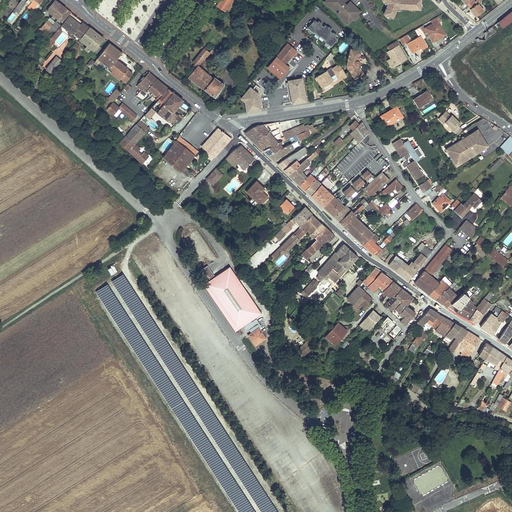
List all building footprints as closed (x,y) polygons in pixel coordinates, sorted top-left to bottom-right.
[(14,10),(19,3),(14,0),(9,0),(8,2),(6,5),(14,10)] [(14,10),(6,20),(11,23),(26,2),(24,1),(25,0),(29,0),(29,1),(31,2),(32,0),(21,0),(19,3),(14,10)] [(55,0),(50,0),(48,3),(51,5),(47,10),(53,15),(61,5),(55,0)] [(232,0),(220,0),(216,6),(225,12),(232,0)] [(329,6),(334,11),(337,8),(340,10),(336,14),(342,19),(343,18),(348,23),(352,19),(357,14),(359,12),(354,8),(355,7),(349,1),(347,3),(344,1),(345,0),(325,0),(330,5),(329,6)] [(383,0),(388,4),(384,14),(393,18),(397,8),(420,9),(420,7),(422,7),(422,5),(422,4),(422,2),(421,1),(420,0),(383,0)] [(476,12),(477,14),(483,9),(478,3),(480,1),(479,0),(476,0),(475,1),(469,6),(471,9),(470,9),(474,14),(476,12)] [(61,5),(53,15),(58,19),(66,9),(61,5)] [(63,23),(71,13),(66,9),(58,19),(63,23)] [(511,10),(498,22),(502,27),(511,18),(511,10)] [(80,39),(89,27),(71,13),(63,23),(61,25),(80,39)] [(436,38),(444,34),(438,23),(441,21),(438,16),(430,20),(433,24),(425,28),(433,43),(437,40),(436,38)] [(47,32),(53,25),(47,20),(41,27),(44,30),(42,32),(41,34),(43,36),(47,32)] [(317,22),(314,20),(307,28),(313,33),(314,32),(319,37),(320,36),(326,41),(325,42),(331,47),(337,39),(335,36),(334,36),(332,39),(329,37),(333,33),(332,33),(330,31),(330,30),(327,33),(325,31),(324,32),(321,29),(324,27),(323,26),(321,24),(317,27),(315,25),(317,22)] [(53,31),(55,33),(60,27),(61,26),(56,22),(55,23),(53,25),(47,32),(50,34),(53,31)] [(323,26),(324,27),(321,29),(324,32),(325,31),(327,33),(330,30),(330,31),(331,30),(325,25),(323,26)] [(60,27),(55,33),(51,38),(53,40),(61,30),(60,29),(61,28),(60,27)] [(98,45),(104,38),(89,27),(80,39),(78,41),(80,42),(81,40),(88,46),(85,49),(88,51),(91,48),(97,53),(101,48),(98,45)] [(398,39),(402,45),(408,41),(405,35),(398,39)] [(420,36),(407,44),(412,53),(419,49),(421,48),(422,50),(426,47),(420,36)] [(55,41),(53,40),(51,38),(47,43),(50,46),(55,41)] [(398,60),(405,56),(396,41),(387,46),(390,51),(387,52),(391,59),(388,61),(392,68),(399,63),(398,60)] [(110,42),(109,43),(97,58),(101,61),(122,77),(121,79),(125,82),(132,73),(116,61),(122,52),(110,42)] [(287,44),(269,66),(277,73),(275,74),(280,79),(287,71),(282,67),(285,64),(292,55),(293,56),(297,52),(287,44)] [(224,84),(214,77),(213,78),(198,66),(203,59),(204,60),(210,53),(205,48),(193,62),(195,64),(193,67),(195,69),(188,77),(215,97),(224,84)] [(364,74),(359,66),(359,65),(360,64),(360,63),(362,64),(366,62),(360,56),(361,51),(350,48),(346,65),(355,79),(364,74)] [(329,61),(334,55),(332,51),(325,58),(329,61)] [(46,60),(39,53),(35,58),(42,64),(46,60)] [(46,69),(51,73),(61,60),(57,57),(46,69)] [(90,68),(88,70),(91,72),(96,65),(97,66),(101,61),(97,58),(95,62),(90,68)] [(90,68),(95,62),(92,59),(87,65),(90,68)] [(460,68),(464,65),(459,59),(455,61),(460,68)] [(457,71),(460,68),(455,61),(452,63),(452,64),(451,66),(455,71),(457,71)] [(331,67),(315,77),(318,81),(319,80),(325,89),(331,86),(329,83),(333,80),(331,77),(335,75),(337,78),(341,75),(343,79),(347,76),(339,64),(331,68),(331,67)] [(277,73),(269,66),(267,68),(275,74),(277,73)] [(464,87),(464,89),(468,94),(469,93),(471,95),(473,95),(482,88),(475,79),(473,81),(470,77),(472,75),(465,67),(457,73),(456,74),(456,77),(457,79),(456,80),(461,85),(463,85),(464,87)] [(157,101),(158,101),(168,89),(147,72),(145,74),(146,75),(136,87),(139,89),(139,88),(141,90),(142,88),(157,101)] [(329,83),(331,86),(343,79),(341,75),(337,78),(333,80),(329,83)] [(292,104),(307,102),(303,78),(288,80),(289,82),(289,86),(292,104)] [(109,94),(116,86),(111,82),(105,90),(109,94)] [(259,93),(251,87),(241,98),(245,101),(247,112),(261,109),(259,93)] [(161,108),(173,92),(168,89),(158,101),(161,104),(159,107),(161,108)] [(427,91),(413,99),(419,108),(432,100),(427,91)] [(174,112),(183,100),(173,92),(161,108),(157,112),(167,120),(172,114),(174,112)] [(117,96),(113,93),(108,99),(109,100),(112,103),(117,96)] [(112,103),(109,100),(104,106),(107,109),(112,103)] [(118,108),(112,103),(107,109),(113,114),(118,108)] [(122,104),(118,108),(134,122),(138,117),(122,104)] [(227,111),(234,115),(236,110),(229,106),(227,111)] [(402,117),(396,106),(381,115),(387,126),(402,117)] [(149,119),(156,112),(152,108),(145,115),(149,119)] [(445,122),(454,131),(458,127),(461,124),(458,120),(457,121),(455,119),(455,118),(452,115),(451,116),(446,111),(440,117),(442,120),(441,121),(444,123),(445,122)] [(353,130),(360,123),(358,121),(358,120),(357,119),(349,126),(353,130)] [(361,122),(360,123),(353,130),(350,133),(355,137),(365,127),(361,122)] [(244,133),(255,143),(261,137),(262,138),(264,136),(265,136),(269,132),(271,132),(270,129),(268,131),(263,124),(256,126),(250,129),(244,133)] [(317,126),(306,131),(303,124),(283,133),(284,136),(281,138),(282,141),(291,137),(292,139),(297,137),(299,140),(310,134),(310,133),(317,130),(316,129),(318,128),(317,126)] [(145,132),(139,128),(136,125),(120,143),(142,163),(148,156),(144,152),(141,154),(138,152),(140,149),(135,144),(145,132)] [(231,138),(217,127),(207,137),(212,141),(207,147),(205,149),(205,150),(203,152),(210,158),(209,159),(211,161),(231,138)] [(368,133),(365,127),(355,137),(360,142),(368,133)] [(478,129),(470,134),(474,142),(477,141),(478,143),(476,144),(479,150),(480,151),(488,146),(478,129)] [(263,150),(277,143),(270,133),(271,132),(269,132),(265,136),(264,136),(262,138),(261,137),(255,143),(263,150)] [(467,138),(463,140),(462,139),(450,147),(451,148),(449,149),(450,151),(448,153),(454,163),(456,162),(458,164),(460,162),(461,163),(472,157),(471,155),(479,150),(476,144),(478,143),(477,141),(474,142),(470,134),(466,137),(467,138)] [(179,137),(164,157),(181,171),(197,151),(179,137)] [(207,137),(203,143),(207,147),(212,141),(207,137)] [(337,146),(343,140),(339,137),(334,143),(337,146)] [(511,158),(511,139),(509,137),(500,147),(503,149),(502,149),(508,155),(511,158)] [(419,176),(422,173),(424,173),(421,169),(420,169),(415,162),(414,160),(419,157),(423,155),(418,147),(414,150),(408,140),(403,143),(400,138),(392,143),(399,154),(401,153),(405,159),(403,160),(401,163),(404,168),(407,166),(415,180),(419,177),(419,176)] [(268,155),(282,148),(279,142),(277,143),(263,150),(268,155)] [(312,148),(315,151),(317,149),(321,145),(318,143),(312,148)] [(282,148),(268,155),(274,161),(294,148),(291,144),(282,148)] [(254,158),(240,145),(233,151),(229,155),(238,164),(244,169),(254,158)] [(288,174),(300,164),(297,161),(307,152),(304,146),(278,164),(288,174)] [(308,161),(314,155),(317,153),(316,152),(315,151),(305,160),(300,164),(288,174),(299,185),(307,177),(304,174),(301,171),(310,163),(308,161)] [(226,159),(235,167),(238,164),(229,155),(226,159)] [(310,163),(316,158),(314,155),(308,161),(310,163)] [(500,163),(498,160),(490,168),(493,170),(500,163)] [(317,171),(315,169),(312,172),(307,177),(299,185),(305,190),(315,179),(312,176),(317,171)] [(369,183),(374,179),(371,176),(372,175),(367,170),(362,175),(369,183)] [(219,178),(213,172),(204,182),(210,188),(219,178)] [(388,179),(382,172),(374,179),(369,183),(363,189),(368,195),(372,194),(388,179)] [(332,176),(330,174),(322,183),(321,184),(311,195),(322,206),(333,196),(327,189),(332,184),(328,180),(332,176)] [(344,185),(350,180),(344,174),(339,179),(344,185)] [(360,177),(352,184),(357,189),(365,183),(360,177)] [(322,183),(315,179),(305,190),(311,195),(321,184),(322,183)] [(402,187),(396,179),(382,191),(383,192),(380,194),(384,198),(386,196),(393,190),(395,189),(397,191),(402,187)] [(338,191),(344,186),(339,180),(333,185),(338,191)] [(427,180),(419,185),(424,193),(431,188),(427,180)] [(246,192),(260,205),(267,196),(262,191),(264,189),(256,181),(246,192)] [(436,192),(444,186),(442,184),(428,194),(430,198),(437,193),(436,192)] [(342,192),(347,198),(355,191),(350,185),(342,192)] [(511,187),(510,186),(500,198),(510,207),(511,204),(511,187)] [(462,205),(460,203),(455,209),(454,210),(461,217),(472,206),(474,208),(481,200),(473,193),(462,205)] [(443,194),(432,204),(440,211),(450,201),(443,194)] [(333,196),(322,206),(334,217),(344,206),(341,203),(336,199),(333,196)] [(339,222),(343,226),(354,217),(364,207),(369,213),(375,208),(370,202),(369,202),(368,203),(367,202),(363,198),(359,203),(361,205),(353,213),(351,211),(339,222)] [(388,203),(391,207),(397,202),(393,198),(388,203)] [(372,200),(370,202),(375,208),(378,211),(380,209),(377,206),(381,203),(376,199),(373,202),(372,200)] [(280,206),(287,213),(293,207),(286,200),(280,206)] [(460,203),(458,200),(452,206),(455,209),(460,203)] [(351,211),(347,207),(351,203),(349,202),(344,206),(334,217),(339,222),(351,211)] [(492,205),(490,204),(480,217),(478,216),(474,222),(479,226),(496,204),(494,203),(492,205)] [(416,204),(406,212),(412,219),(422,210),(416,204)] [(382,216),(389,210),(385,205),(380,209),(378,211),(382,216)] [(305,206),(293,218),(297,222),(296,223),(300,226),(311,214),(309,212),(310,211),(305,206)] [(320,223),(311,214),(300,226),(300,227),(294,233),(299,238),(307,230),(310,233),(320,223)] [(373,234),(354,217),(343,226),(363,245),(369,238),(374,243),(379,238),(374,234),(373,234)] [(283,227),(274,235),(279,240),(296,224),(292,219),(287,224),(283,227)] [(465,220),(460,227),(460,229),(471,237),(477,229),(465,220)] [(315,237),(325,227),(320,223),(310,233),(308,236),(313,241),(316,238),(315,237)] [(330,240),(334,235),(325,227),(315,237),(316,238),(313,241),(306,249),(302,253),(301,254),(307,259),(328,238),(330,240)] [(299,238),(294,233),(280,247),(284,251),(285,252),(299,238)] [(383,241),(387,245),(393,239),(389,235),(383,241)] [(382,250),(374,243),(369,238),(363,245),(373,254),(376,251),(379,253),(381,251),(382,250)] [(255,270),(279,247),(271,239),(247,262),(255,270)] [(477,243),(473,247),(483,257),(487,254),(479,245),(477,243)] [(343,244),(332,257),(338,262),(349,249),(343,244)] [(429,294),(439,284),(430,276),(429,276),(451,249),(445,244),(439,251),(432,261),(423,272),(414,283),(429,294)] [(421,254),(426,257),(431,251),(424,246),(419,252),(421,254)] [(275,259),(284,251),(280,247),(275,252),(270,257),(272,259),(273,257),(275,259)] [(507,261),(493,248),(487,254),(502,267),(507,261)] [(338,262),(331,269),(340,277),(358,257),(349,249),(338,262)] [(426,258),(426,257),(421,254),(410,267),(392,254),(385,263),(398,272),(409,280),(426,258)] [(338,262),(332,257),(318,272),(320,273),(325,268),(329,272),(331,269),(338,262)] [(312,268),(310,265),(302,274),(305,276),(312,268)] [(236,331),(262,313),(230,266),(204,284),(236,331)] [(323,278),(329,272),(325,268),(320,273),(322,275),(321,277),(323,278)] [(368,286),(380,272),(375,268),(363,281),(368,286)] [(452,284),(436,299),(447,307),(451,303),(458,297),(450,289),(456,283),(468,273),(467,271),(453,283),(452,284)] [(379,286),(384,291),(393,281),(381,272),(380,272),(368,286),(374,291),(379,286)] [(278,511),(123,274),(112,281),(261,511),(278,511)] [(436,299),(452,284),(444,276),(439,281),(440,282),(439,284),(429,294),(436,299)] [(301,290),(306,296),(320,284),(314,278),(301,290)] [(383,292),(387,295),(391,298),(393,295),(395,296),(401,289),(393,281),(384,291),(383,292)] [(256,511),(108,283),(96,290),(240,511),(256,511)] [(359,286),(347,299),(353,305),(365,292),(364,290),(359,286)] [(341,296),(345,291),(340,287),(336,292),(341,296)] [(469,297),(459,308),(456,312),(468,319),(476,308),(471,303),(477,296),(476,296),(481,290),(481,289),(479,287),(477,290),(476,290),(474,293),(472,294),(469,297)] [(393,295),(391,298),(388,301),(391,304),(397,298),(400,301),(407,293),(401,289),(395,296),(393,295)] [(486,296),(476,308),(483,314),(491,304),(487,300),(494,291),(491,289),(490,291),(486,296)] [(451,303),(459,308),(469,297),(472,294),(469,290),(465,293),(464,292),(458,297),(451,303)] [(365,292),(353,305),(352,307),(356,311),(362,305),(363,307),(371,298),(365,292)] [(404,308),(406,305),(412,297),(407,293),(400,301),(397,298),(391,304),(388,307),(392,311),(399,304),(404,308)] [(392,311),(391,312),(405,325),(415,313),(406,305),(404,308),(399,304),(392,311)] [(483,314),(476,308),(468,319),(475,324),(483,314)] [(438,314),(429,309),(424,316),(418,322),(428,329),(429,328),(430,327),(431,325),(432,323),(433,321),(438,314)] [(377,313),(373,310),(359,325),(363,329),(377,313)] [(502,323),(507,315),(501,310),(499,314),(496,317),(491,313),(480,327),(492,335),(498,327),(501,323),(502,323)] [(380,316),(377,313),(363,329),(365,331),(366,330),(367,331),(378,319),(379,318),(380,316)] [(438,314),(433,321),(438,325),(435,330),(445,336),(454,323),(451,320),(438,314)] [(402,330),(387,317),(378,327),(386,333),(394,340),(402,330)] [(511,318),(498,339),(504,343),(511,332),(511,318)] [(380,321),(378,319),(367,331),(369,333),(380,321)] [(438,325),(433,321),(432,323),(431,325),(430,327),(435,330),(438,325)] [(337,323),(325,336),(335,345),(347,331),(337,323)] [(445,336),(443,339),(449,343),(454,336),(456,338),(447,351),(451,354),(457,346),(458,344),(467,331),(454,323),(445,336)] [(386,333),(378,327),(371,335),(375,338),(379,342),(386,333)] [(259,328),(248,335),(250,337),(260,329),(259,328)] [(266,338),(260,329),(250,337),(255,345),(266,338)] [(411,345),(417,349),(422,339),(426,333),(421,329),(411,345)] [(458,344),(461,346),(464,347),(456,360),(462,364),(466,358),(467,359),(479,339),(467,331),(458,344)] [(386,333),(379,342),(387,349),(394,340),(386,333)] [(478,355),(485,359),(486,359),(486,357),(492,347),(486,343),(480,353),(478,355)] [(430,356),(435,349),(429,345),(424,351),(430,356)] [(499,351),(492,347),(486,357),(486,359),(494,363),(492,366),(496,368),(503,355),(499,351)] [(498,382),(511,360),(506,356),(493,379),(498,382)] [(468,371),(470,373),(477,361),(475,359),(468,371)] [(507,377),(509,374),(511,368),(511,360),(498,382),(501,383),(505,376),(507,377)] [(509,384),(511,379),(511,368),(509,374),(511,375),(503,388),(505,389),(504,390),(505,391),(509,384)] [(505,391),(503,396),(497,405),(497,406),(502,409),(505,404),(507,400),(505,399),(511,386),(511,385),(509,384),(505,391)] [(497,405),(503,396),(500,394),(494,403),(497,405)] [(423,495),(449,480),(440,465),(414,480),(423,495)]
